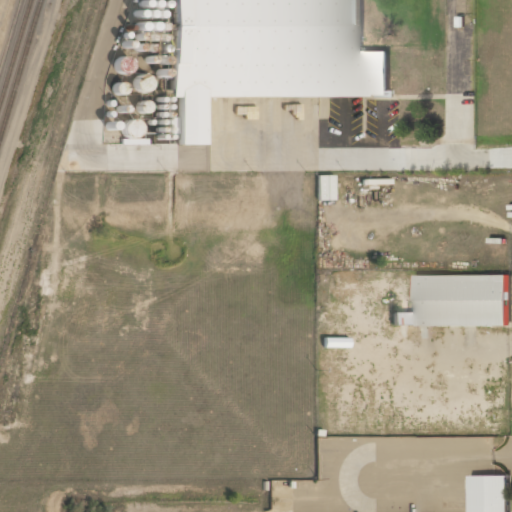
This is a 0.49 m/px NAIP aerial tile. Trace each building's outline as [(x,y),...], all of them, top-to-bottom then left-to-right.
[(167,0),(167,96),(177,96),(176,145),(201,145),(202,96),(388,97),(389,51),(360,51),(360,0),(167,0)] [(122,136),(139,136),(138,120),(121,121),(122,136)] [(332,175),(316,176),(317,201),(333,200),(332,175)] [(511,325),(511,274),(416,274),(416,314),(391,314),(391,326),(511,325)] [(509,511),(509,476),(469,476),(469,511),(509,511)]
